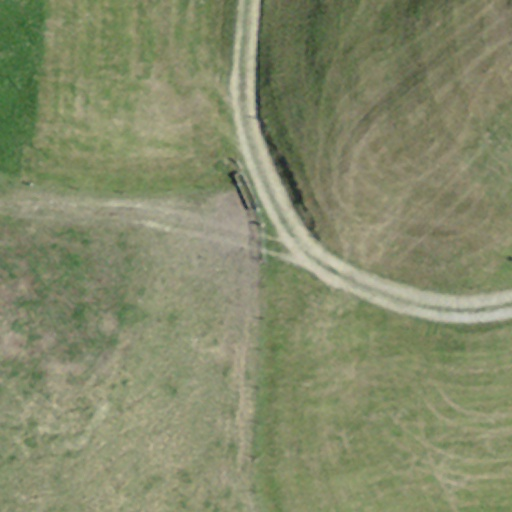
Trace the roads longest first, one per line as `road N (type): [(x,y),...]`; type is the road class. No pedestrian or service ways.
road 1 (track): [(0,205),(158,209),(294,245)]
road 2 (track): [(248,0),(242,92),(294,245)]
road 3 (track): [(511,88),(349,282)]
road 4 (track): [(294,245),(381,300),(456,310),(511,299)]
